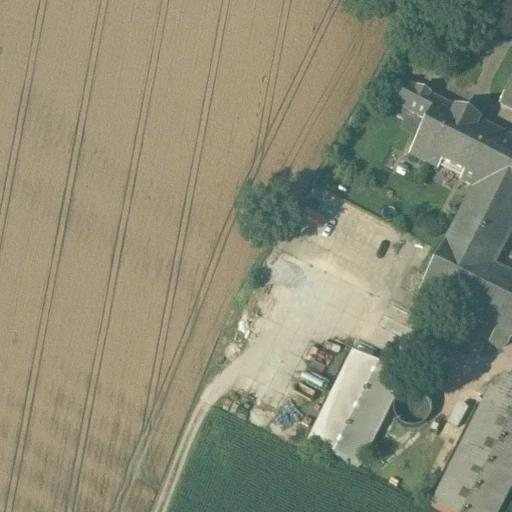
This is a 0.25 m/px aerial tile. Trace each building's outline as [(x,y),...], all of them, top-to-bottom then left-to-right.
[(455,27),(412,5),(402,25),(445,47),(455,27)] [(511,78),(498,105),(511,112),(511,78)] [(416,93),(404,87),(394,106),(426,123),(436,104),(426,99),(427,97),(417,92),(416,93)] [(453,113),(436,104),(426,123),(409,157),(437,171),(440,165),(463,176),(459,183),(472,189),(511,209),(511,142),(476,124),(477,122),(454,111),(453,113)] [(511,226),(511,209),(472,189),(445,244),(444,243),(418,294),(494,332),(510,340),(511,341),(511,277),(491,267),(511,226)] [(510,340),(494,332),(488,346),(497,351),(506,348),(510,340)] [(402,380),(352,355),(307,446),(357,470),(402,380)] [(495,392),(489,389),(429,509),(435,511),(499,511),(510,492),(511,486),(511,381),(503,377),(495,392)] [(400,394),(398,394),(395,397),(392,401),(391,405),(390,409),(390,413),(391,417),(393,421),(396,424),(399,426),(405,429),(409,429),(414,428),(418,427),(421,424),(424,420),(426,417),(427,413),(427,409),(426,405),(425,401),(423,399),(420,396),(417,394),(415,392),(411,392),(408,391),(405,392),(402,393),(400,394)]
